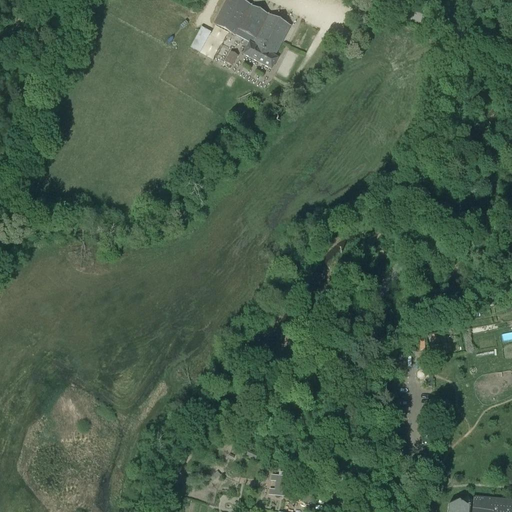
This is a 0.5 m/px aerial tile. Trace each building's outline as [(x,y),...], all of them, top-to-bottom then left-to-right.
[(243,55),(271,70),(277,59),(274,57),(289,26),(239,0),(225,0),(213,25),(235,36),(238,30),(255,39),(252,45),(249,44),(243,55)] [(197,35),(207,40),(210,33),(200,28),(197,35)] [(224,63),(232,67),(238,57),(230,52),(224,63)] [(466,396),(466,404),(474,403),(474,395),(466,396)] [(291,499),(292,488),(289,487),(290,479),(281,478),(276,477),(273,497),(278,498),(291,499)] [(511,511),(511,500),(473,497),(473,505),(468,508),(459,501),(448,506),(447,511),(511,511)]
